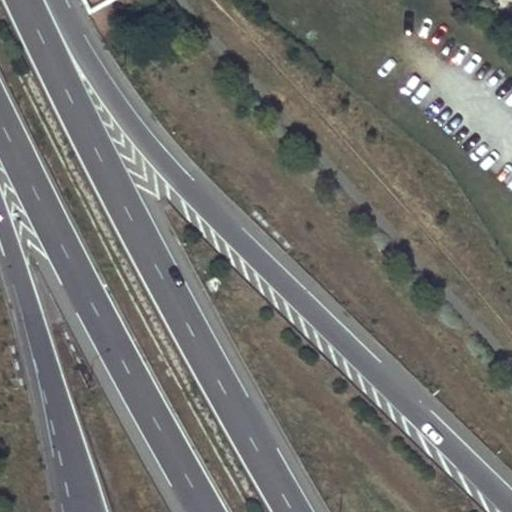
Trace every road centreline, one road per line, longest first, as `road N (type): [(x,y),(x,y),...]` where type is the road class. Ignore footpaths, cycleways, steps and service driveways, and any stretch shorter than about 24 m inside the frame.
road 1 (trunk): [(511,505),(150,150),(56,0)]
road 2 (trunk): [(295,511),(144,239),(27,0)]
road 3 (trunk): [(0,125),(207,511)]
road 4 (trunk): [(0,225),(87,511)]
